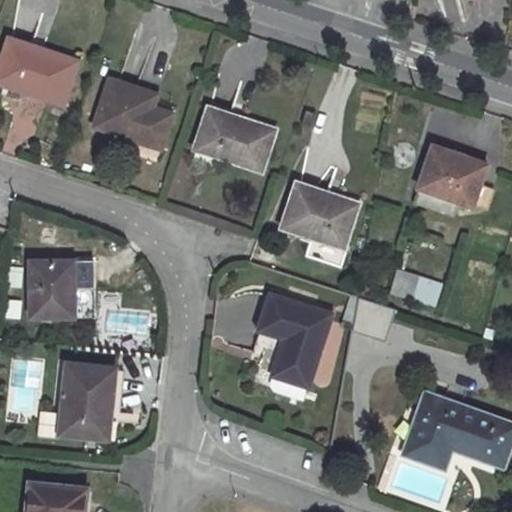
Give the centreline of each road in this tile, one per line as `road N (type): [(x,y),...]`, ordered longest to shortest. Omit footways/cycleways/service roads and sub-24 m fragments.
road 1 (residential): [(0,181),(170,230),(198,287),(175,460)]
road 2 (residential): [(249,0),(511,86)]
road 3 (residential): [(346,511),(175,460)]
